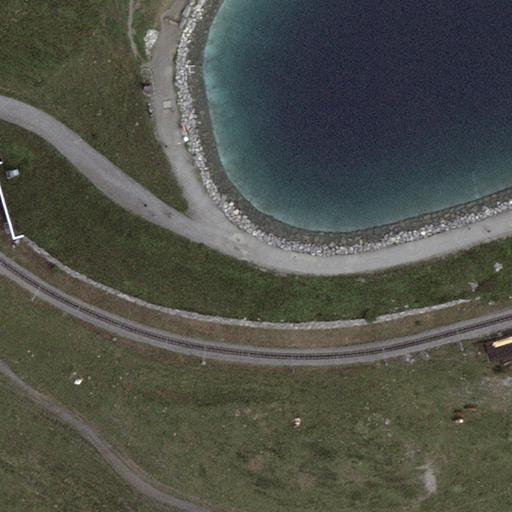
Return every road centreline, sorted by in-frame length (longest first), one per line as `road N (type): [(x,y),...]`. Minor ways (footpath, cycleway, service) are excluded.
road 1 (track): [(0,109),(43,119),(183,230),(288,269),(373,261),(511,219)]
road 2 (track): [(0,365),(138,483),(201,511)]
